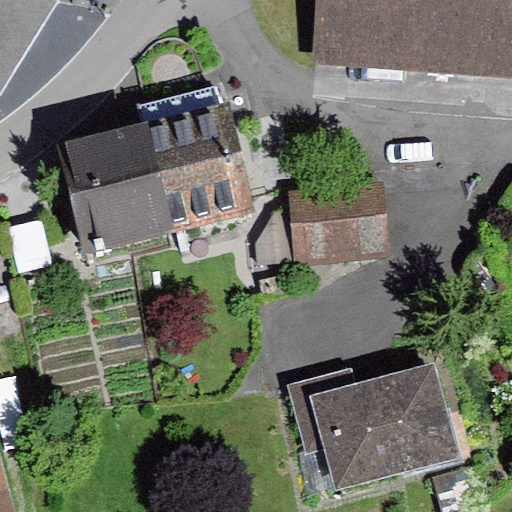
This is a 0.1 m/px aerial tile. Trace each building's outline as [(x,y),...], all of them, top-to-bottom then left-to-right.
[(0,0),(0,94),(0,95),(56,1),(51,0),(0,0)] [(511,0),(315,0),(311,66),(511,79),(511,0)] [(148,126),(175,235),(256,216),(224,87),(143,107),(148,126)] [(175,235),(148,126),(58,148),(85,258),(175,235)] [(383,184),(288,193),(295,266),(390,257),(383,184)] [(288,205),(259,207),(262,258),(292,256),(288,205)] [(42,221),(10,228),(20,274),(51,267),(42,221)] [(354,370),(289,387),(306,456),(324,451),(335,494),(462,461),(437,365),(358,386),(354,370)] [(0,511),(16,511),(0,453),(0,511)] [(479,511),(469,470),(433,479),(441,511),(479,511)]
